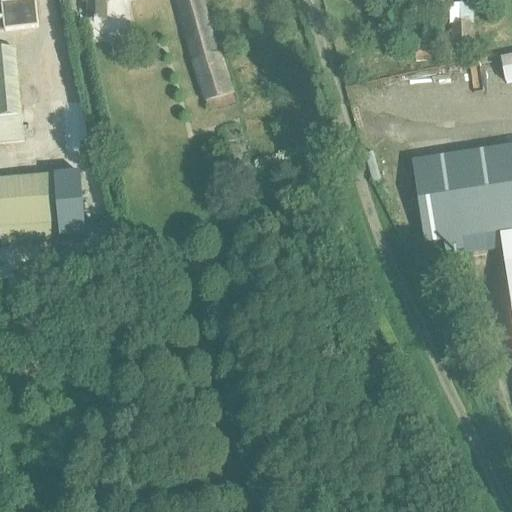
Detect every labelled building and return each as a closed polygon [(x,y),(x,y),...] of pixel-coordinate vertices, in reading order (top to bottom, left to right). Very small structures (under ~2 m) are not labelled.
[(1,0),(2,8),(4,29),(37,26),(34,0),(1,0)] [(87,0),(87,22),(106,22),(105,0),(87,0)] [(200,0),(174,0),(202,104),(230,97),(220,57),(215,56),(200,0)] [(450,26),(451,48),(474,47),(473,25),(450,26)] [(417,64),(435,64),(435,47),(417,47),(417,64)] [(15,50),(0,50),(0,146),(23,144),(21,115),(15,50)] [(511,58),(502,60),(507,85),(511,83),(511,58)] [(511,305),(511,148),(412,164),(425,245),(501,232),(511,305)] [(0,172),(0,245),(57,242),(53,179),(10,182),(9,172),(0,172)]
